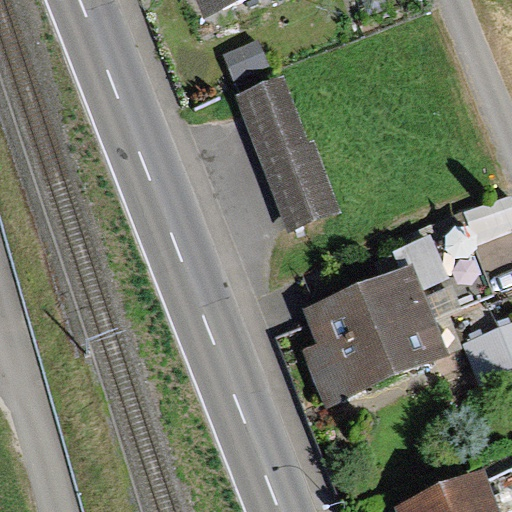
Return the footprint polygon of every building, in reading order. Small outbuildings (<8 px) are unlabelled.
[(197,0),(208,26),(275,0),(197,0)] [(283,89),(240,104),(285,238),(335,221),(310,147),(304,150),(283,89)] [(408,290),(297,330),(328,414),(438,374),(408,290)] [(482,382),(511,376),(511,332),(474,339),(482,382)] [(493,511),(486,492),(430,511),(493,511)]
